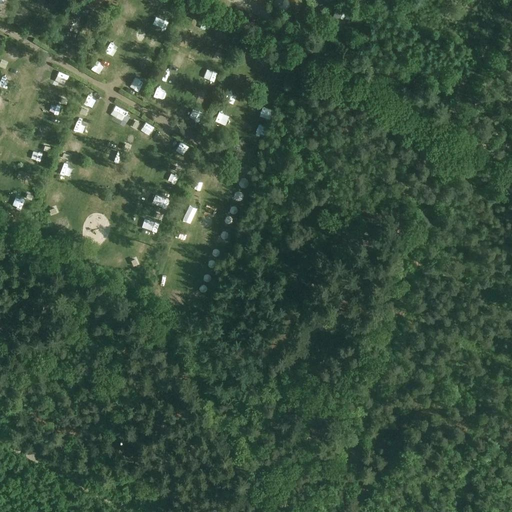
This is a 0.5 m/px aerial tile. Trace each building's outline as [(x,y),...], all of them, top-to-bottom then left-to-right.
[(151,0),(149,6),(160,10),(164,0),(151,0)] [(327,23),(337,27),(345,8),(335,4),(327,23)] [(71,45),(88,14),(71,5),(54,36),(71,45)] [(119,17),(128,19),(131,9),(122,7),(119,17)] [(110,35),(124,41),(128,32),(114,25),(110,35)] [(218,28),(212,38),(222,45),(229,35),(218,28)] [(177,46),(183,48),(187,38),(181,36),(177,46)] [(157,50),(160,41),(153,38),(149,46),(157,50)] [(118,61),(122,49),(105,44),(102,56),(118,61)] [(248,50),(243,59),(265,71),(270,61),(248,50)] [(214,64),(223,67),(226,58),(217,55),(214,64)] [(142,66),(150,70),(155,61),(146,57),(142,66)] [(96,74),(106,78),(110,67),(99,64),(96,74)] [(274,71),(283,79),(289,72),(280,65),(274,71)] [(22,75),(31,78),(34,71),(25,68),(22,75)] [(137,77),(133,88),(142,92),(146,81),(137,77)] [(167,90),(171,81),(162,77),(158,86),(167,90)] [(67,91),(73,86),(69,81),(62,86),(67,91)] [(17,97),(26,97),(27,88),(17,88),(17,97)] [(81,108),(86,110),(90,101),(85,99),(81,108)] [(154,109),(157,101),(152,99),(149,106),(154,109)] [(61,114),(66,103),(56,100),(52,111),(61,114)] [(234,100),(229,110),(235,113),(240,103),(234,100)] [(154,107),(160,113),(166,107),(160,101),(154,107)] [(6,116),(15,120),(19,110),(10,106),(6,116)] [(265,109),(261,117),(271,121),(274,114),(265,109)] [(41,131),(51,132),(52,120),(42,119),(41,131)] [(84,133),(88,123),(79,119),(75,129),(84,133)] [(232,133),(241,139),(247,130),(238,124),(232,133)] [(0,135),(0,137),(9,140),(13,130),(3,127),(0,135)] [(143,147),(148,134),(142,131),(137,145),(143,147)] [(258,131),(256,139),(265,142),(267,134),(258,131)] [(113,136),(110,143),(117,145),(120,138),(113,136)] [(65,151),(78,157),(82,147),(70,141),(65,151)] [(39,153),(48,155),(50,145),(41,143),(39,153)] [(247,162),(257,164),(259,151),(250,149),(247,162)] [(134,157),(131,166),(145,171),(148,162),(134,157)] [(128,177),(125,186),(135,189),(138,181),(128,177)] [(243,187),(243,190),(248,191),(250,178),(239,177),(238,186),(243,187)] [(207,189),(210,182),(203,178),(199,184),(207,189)] [(51,192),(61,196),(65,185),(55,181),(51,192)] [(199,209),(203,197),(196,195),(192,207),(199,209)] [(89,205),(97,210),(103,201),(94,196),(89,205)] [(122,197),(117,207),(126,211),(131,201),(122,197)] [(119,230),(122,219),(112,216),(109,228),(119,230)] [(185,220),(183,227),(196,231),(198,225),(185,220)] [(179,235),(176,247),(182,248),(185,236),(179,235)] [(105,240),(102,248),(109,251),(112,242),(105,240)] [(140,276),(132,280),(135,286),(143,281),(140,276)]
